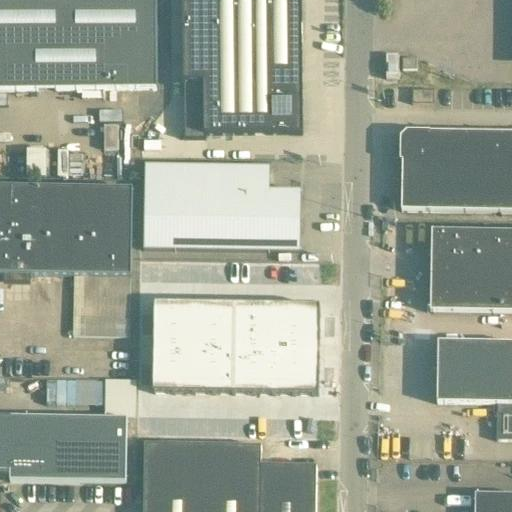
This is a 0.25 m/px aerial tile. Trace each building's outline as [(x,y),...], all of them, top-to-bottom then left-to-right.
[(156,0),(0,0),(0,93),(158,92),(156,0)] [(301,0),(182,0),(183,92),(184,92),(185,141),(206,141),(206,137),(303,136),(301,0)] [(411,0),(411,25),(459,26),(459,0),(411,0)] [(398,58),(386,58),(386,82),(398,82),(398,58)] [(403,72),(417,72),(416,60),(402,61),(403,72)] [(412,92),(412,107),(434,107),(434,92),(412,92)] [(402,164),(401,214),(511,215),(511,135),(406,134),(400,141),(400,164),(402,164)] [(43,176),(44,154),(25,153),(24,175),(43,176)] [(301,195),(270,194),(270,171),(145,169),(145,193),(144,252),(300,255),(301,195)] [(129,340),(130,280),(131,280),(133,192),(0,190),(0,277),(74,279),(73,339),(129,340)] [(511,235),(432,234),(430,315),(511,316),(511,235)] [(320,309),(155,307),(153,395),(318,398),(320,309)] [(511,346),(438,345),(437,406),(497,407),(496,443),(511,443),(511,346)] [(10,484),(126,486),(127,422),(0,420),(0,474),(10,475),(10,484)] [(136,511),(316,511),(317,486),(137,482),(136,511)] [(511,511),(511,497),(475,497),(474,511),(511,511)]
